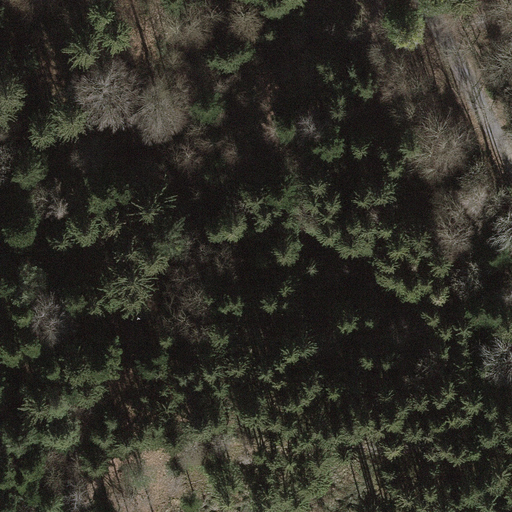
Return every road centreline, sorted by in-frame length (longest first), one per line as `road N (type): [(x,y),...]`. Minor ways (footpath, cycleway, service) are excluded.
road 1 (track): [(511,443),(459,440),(294,458),(150,428),(119,454),(78,511)]
road 2 (track): [(421,0),(511,167)]
